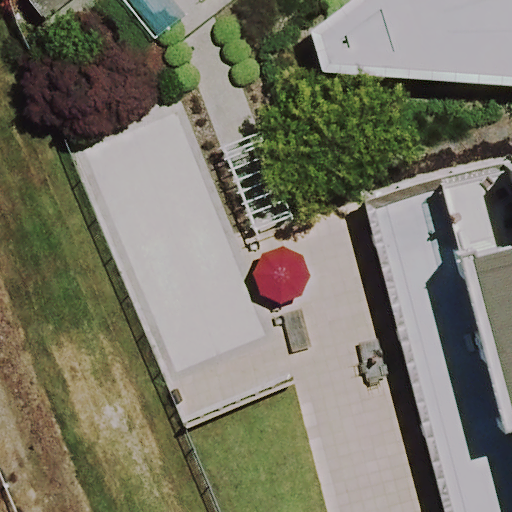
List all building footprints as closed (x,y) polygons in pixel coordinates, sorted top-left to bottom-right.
[(44,0),(58,16),(76,0),(44,0)] [(265,89),(511,110),(511,0),(336,0),(248,68),(265,89)] [(282,379),(175,99),(71,139),(179,418),(282,379)] [(282,379),(314,511),(425,511),(354,221),(297,235),(273,138),(225,149),(249,247),(282,379)] [(511,511),(511,237),(485,241),(388,273),(446,511),(511,511)]
